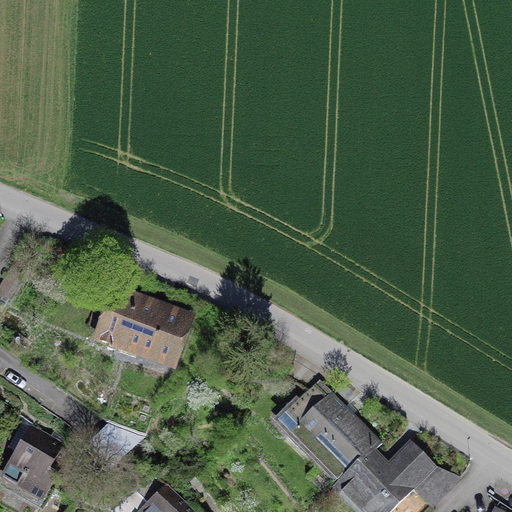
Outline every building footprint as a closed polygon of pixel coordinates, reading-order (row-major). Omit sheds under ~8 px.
[(30,265),(18,258),(0,288),(0,306),(4,309),(30,265)] [(176,366),(195,310),(112,282),(93,337),(176,366)] [(379,439),(333,388),(303,415),(349,466),(373,444),(379,439)] [(72,453),(31,426),(0,471),(41,499),(72,453)] [(439,465),(411,438),(391,459),(373,444),(349,466),(333,484),(358,511),(390,511),(413,489),(433,507),(461,477),(439,465)] [(197,511),(167,482),(136,511),(197,511)]
